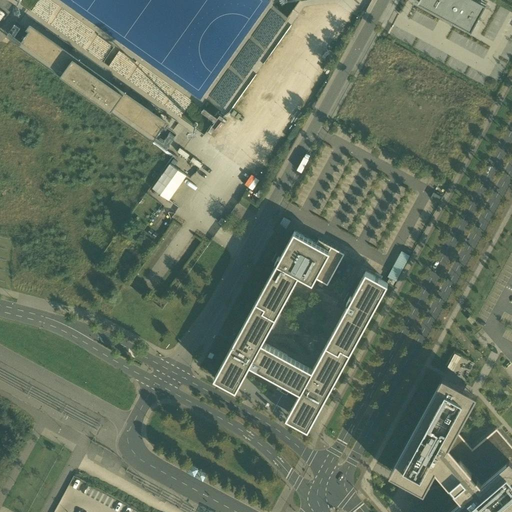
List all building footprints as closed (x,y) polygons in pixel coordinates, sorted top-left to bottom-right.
[(31,23),(170,122),(173,118),(174,119),(177,121),(179,119),(181,117),(192,102),(46,0),(38,0),(29,13),(28,15),(34,20),(31,23)] [(486,3),(480,0),(418,0),(418,1),(472,30),(486,3)] [(273,8),(206,101),(221,112),(288,18),(273,8)] [(170,122),(31,23),(27,28),(29,30),(18,45),(154,140),(164,126),(166,128),(170,122)] [(143,154),(0,47),(0,179),(80,239),(143,154)] [(174,159),(155,185),(172,198),(191,172),(174,159)] [(348,303),(312,369),(262,342),(299,275),(313,282),(316,277),(328,284),(342,255),(344,252),(319,238),(316,242),(295,231),(294,230),(280,256),(279,255),(275,262),(277,263),(214,378),(236,390),(250,364),(284,383),(291,387),(300,391),(286,417),(308,429),(388,283),(366,271),(352,296),(350,295),(347,302),(348,303)] [(476,320),(471,315),(467,319),(472,324),(476,320)] [(52,357),(45,353),(42,357),(49,361),(52,357)] [(477,395),(442,376),(403,448),(389,474),(424,493),(436,471),(461,500),(447,511),(511,511),(511,444),(497,427),(472,448),(458,431),(477,395)] [(291,387),(284,383),(280,391),(287,395),(291,387)]
